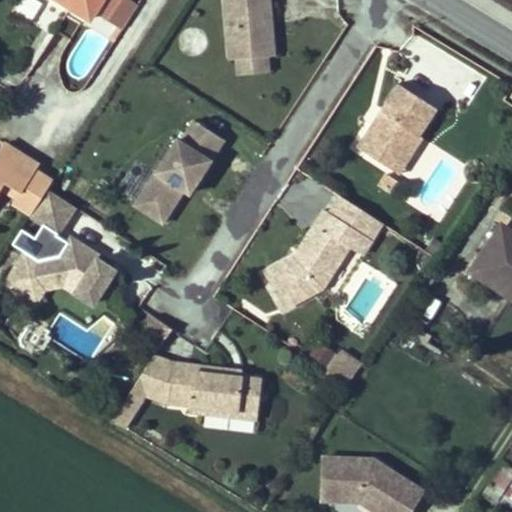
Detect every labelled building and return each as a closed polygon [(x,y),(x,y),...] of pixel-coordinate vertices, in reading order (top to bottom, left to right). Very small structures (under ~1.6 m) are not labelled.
[(31,19),(40,3),(34,0),(18,0),(14,9),(31,19)] [(60,0),(90,18),(101,0),(60,0)] [(121,27),(136,4),(129,0),(119,0),(108,18),(121,27)] [(223,0),(228,58),(236,57),(266,55),(273,55),(272,38),(266,38),(264,14),(270,14),(269,0),(223,0)] [(264,14),(266,38),(272,38),(270,14),(264,14)] [(267,70),(266,55),(236,57),(237,72),(267,70)] [(436,106),(396,82),(356,145),(389,168),(402,149),(411,155),(423,136),(419,133),(436,106)] [(192,186),(222,140),(193,121),(180,142),(176,139),(133,205),(161,223),(182,190),(187,183),(192,186)] [(0,188),(1,188),(4,182),(19,191),(15,197),(12,202),(30,214),(47,187),(51,180),(34,169),(37,164),(2,143),(0,146),(0,188)] [(411,155),(402,149),(389,168),(399,174),(411,155)] [(385,174),(379,185),(391,193),(398,182),(385,174)] [(19,191),(4,182),(1,188),(15,197),(19,191)] [(187,183),(182,190),(187,194),(192,186),(187,183)] [(53,229),(69,202),(47,187),(30,214),(53,229)] [(357,230),(371,239),(381,223),(339,195),(329,212),(357,230)] [(323,209),(293,255),(299,259),(329,212),(323,209)] [(323,286),(349,246),(357,230),(329,212),(299,259),(293,255),(264,271),(282,307),(323,286)] [(472,269),(511,295),(511,233),(500,226),(472,269)] [(361,254),(371,239),(357,230),(349,246),(361,254)] [(34,258),(22,250),(2,281),(33,301),(41,288),(62,284),(91,303),(112,270),(92,257),(92,252),(68,237),(57,253),(34,258)] [(150,341),(159,347),(171,328),(152,316),(146,325),(150,341)] [(36,350),(45,337),(42,335),(44,330),(31,323),(22,323),(14,336),(16,344),(26,350),(36,350)] [(156,351),(115,415),(127,422),(148,389),(167,401),(171,361),(156,351)] [(326,369),(347,382),(359,364),(348,357),(344,364),(334,358),(326,369)] [(190,411),(208,413),(209,406),(255,412),(259,377),(240,375),(194,369),(194,364),(171,361),(167,401),(190,404),(190,411)] [(194,364),(194,369),(240,375),(241,369),(194,364)] [(255,418),(255,412),(209,406),(208,413),(255,418)] [(410,511),(423,491),(389,470),(386,476),(372,466),(372,460),(320,458),(319,500),(359,502),(375,511),(410,511)] [(389,470),(372,460),(372,466),(386,476),(389,470)] [(482,492),(494,498),(509,475),(511,470),(500,464),(482,492)] [(511,504),(511,476),(509,475),(494,498),(510,508),(511,504)]
